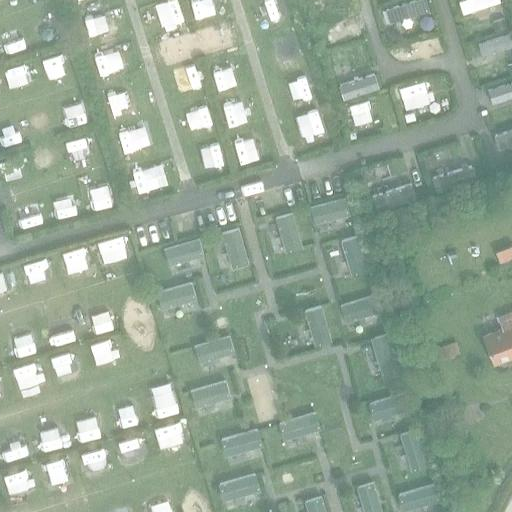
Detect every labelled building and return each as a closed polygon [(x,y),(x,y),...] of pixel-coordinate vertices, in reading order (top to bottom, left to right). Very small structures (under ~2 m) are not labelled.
[(426,0),(409,0),(385,8),(389,22),(429,9),(426,0)] [(458,0),(461,13),(500,1),(500,0),(458,0)] [(332,44),(361,35),(358,23),(328,32),(332,44)] [(477,42),(481,56),(511,45),(511,40),(509,32),(477,42)] [(342,98),(378,87),(373,73),(338,84),(342,98)] [(511,80),(487,88),(491,103),(511,96),(511,80)] [(511,128),(493,134),(497,148),(511,143),(511,128)] [(431,176),(435,191),(477,179),(473,164),(431,176)] [(375,209),(415,197),(412,183),(371,195),(375,209)] [(314,223),(349,213),(345,196),(309,206),(314,223)] [(275,216),(285,252),(302,247),(292,211),(275,216)] [(220,232),(231,267),(248,262),(238,226),(220,232)] [(351,275),(368,270),(357,234),(340,240),(351,275)] [(168,265),(203,255),(198,237),(163,247),(168,265)] [(160,308),(196,298),(191,281),(155,291),(160,308)] [(340,304),(344,321),(380,311),(375,294),(340,304)] [(303,310),(314,345),(331,340),(321,305),(303,310)] [(511,355),(511,311),(498,316),(502,327),(483,334),(494,363),(511,355)] [(387,332),(370,337),(382,378),(399,373),(387,332)] [(198,362),(233,352),(229,335),(193,345),(198,362)] [(437,350),(439,360),(458,353),(455,344),(437,350)] [(195,407),(230,397),(225,379),(190,389),(195,407)] [(373,419),(410,408),(406,391),(368,402),(373,419)] [(283,439),(321,428),(316,411),(277,422),(283,439)] [(225,455),(263,444),(258,427),(219,438),(225,455)] [(416,428),(399,433),(411,471),(428,465),(416,428)] [(222,500),(260,489),(255,472),(217,483),(222,500)] [(364,511),(382,511),(373,480),(356,485),(364,511)] [(436,482),(397,493),(402,510),(440,499),(436,482)] [(307,511),(326,511),(321,495),(304,500),(307,511)]
